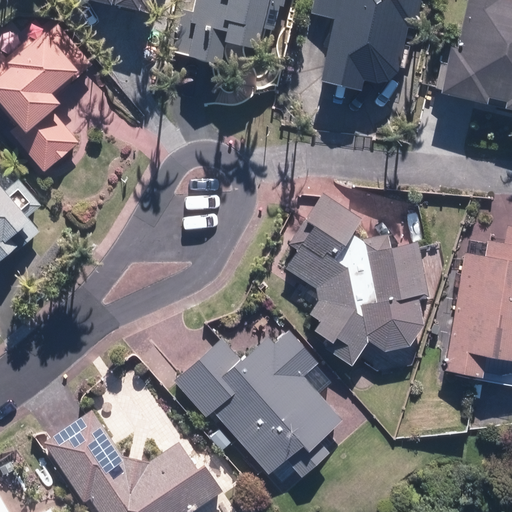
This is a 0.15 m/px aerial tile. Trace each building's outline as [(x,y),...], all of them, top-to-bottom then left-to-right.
[(94,0),(146,11),(147,0),(94,0)] [(190,0),(178,59),(202,64),(209,31),(219,33),(217,43),(251,50),(256,28),(270,31),(275,0),(190,0)] [(355,67),(390,76),(399,38),(409,40),(418,0),(313,0),(309,16),(329,21),(314,86),(348,94),(355,67)] [(511,114),(511,2),(500,0),(461,0),(449,50),(443,48),(432,95),(511,114)] [(0,107),(15,126),(4,135),(33,171),(73,139),(48,108),(54,103),(44,90),(83,59),(54,22),(4,62),(0,56),(0,107)] [(16,178),(0,191),(0,249),(5,256),(39,228),(28,214),(39,205),(16,178)] [(414,252),(316,193),(300,220),(309,225),(281,271),(318,294),(303,317),(315,324),(309,333),(329,345),(325,352),(349,365),(363,340),(366,342),(368,343),(370,345),(373,346),(375,347),(378,348),(381,348),(383,348),(386,348),(389,348),(392,348),(394,347),(397,346),(399,345),(402,344),(404,342),(406,341),(408,339),(410,337),(412,335),(414,333),(415,330),(416,328),(417,325),(418,322),(418,320),(418,317),(418,314),(418,311),(418,309),(417,306),(416,303),(415,301),(414,298),(412,296),(420,289),(414,252)] [(467,355),(511,362),(511,228),(509,228),(506,245),(484,241),(481,259),(460,255),(439,371),(464,375),(467,355)] [(209,412),(280,495),(360,426),(327,388),(331,384),(310,360),(313,357),(288,328),(274,340),(267,332),(234,361),(217,341),(171,381),(202,418),(209,412)] [(219,491),(202,463),(194,468),(176,440),(128,470),(90,409),(40,441),(76,499),(82,495),(92,511),(197,511),(194,507),(219,491)]
